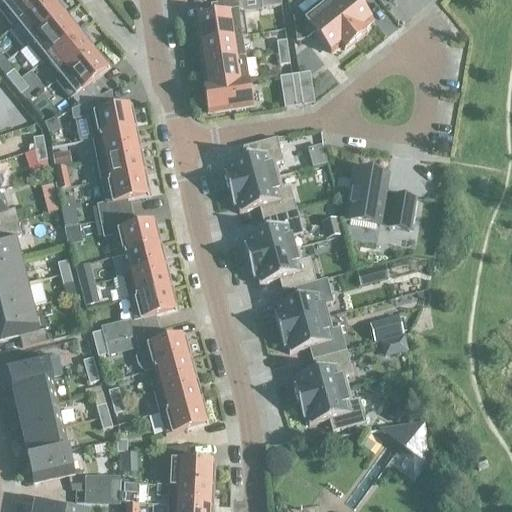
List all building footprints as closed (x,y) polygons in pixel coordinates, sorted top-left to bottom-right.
[(12,0),(0,10),(0,14),(12,30),(49,0),(12,0)] [(0,0),(0,2),(3,7),(0,9),(0,10),(12,0),(0,0)] [(49,0),(12,30),(13,31),(19,26),(32,43),(26,47),(27,48),(65,17),(51,0),(49,0)] [(274,11),(272,0),(252,0),(254,14),(274,11)] [(371,25),(354,4),(358,0),(324,0),(321,2),(355,44),(366,36),(363,32),(371,25)] [(247,38),(244,15),(242,15),(240,2),(216,6),(218,19),(195,22),(199,46),(247,38)] [(355,44),(321,2),(303,17),(300,14),(293,20),(296,44),(305,43),(315,35),(332,56),(341,49),(344,53),(355,44)] [(41,66),(79,35),(81,33),(79,34),(65,17),(27,48),(41,66)] [(55,83),(94,53),(80,35),(82,34),(81,33),(79,35),(41,66),(42,66),(47,62),(60,78),(55,83)] [(244,62),(240,40),(247,39),(247,38),(199,46),(202,68),(200,68),(200,69),(244,62)] [(288,55),(286,43),(276,44),(278,56),(288,55)] [(329,79),(340,70),(325,50),(313,58),(329,79)] [(101,99),(90,85),(108,71),(94,53),(55,83),(70,102),(72,101),(79,109),(101,99)] [(290,67),(288,55),(278,56),(280,68),(290,67)] [(247,84),(244,62),(200,69),(202,69),(206,90),(205,90),(205,91),(248,84),(247,83),(247,84)] [(21,82),(13,72),(5,79),(13,88),(21,82)] [(311,85),(310,75),(298,77),(299,87),(311,85)] [(293,88),(292,78),(280,79),(281,89),(293,88)] [(28,91),(21,82),(13,88),(20,97),(28,91)] [(251,109),(248,84),(205,91),(209,116),(251,109)] [(318,88),(286,93),(291,125),(322,121),(318,88)] [(136,133),(131,110),(95,117),(99,140),(92,141),(92,142),(136,133)] [(59,132),(54,121),(45,125),(50,136),(59,132)] [(50,139),(56,152),(75,144),(70,131),(50,139)] [(140,154),(136,133),(92,142),(97,163),(140,154),(143,154),(142,153),(140,154)] [(45,151),(43,139),(33,141),(35,153),(45,151)] [(229,193),(279,179),(276,167),(283,165),(277,141),(250,148),(253,160),(226,168),(228,174),(224,176),(229,193)] [(47,163),(45,151),(35,153),(37,165),(47,163)] [(52,158),(55,170),(71,166),(68,154),(52,158)] [(143,154),(140,154),(97,163),(101,184),(144,175),(140,155),(143,154)] [(67,182),(65,170),(55,172),(57,184),(67,182)] [(409,233),(414,202),(394,199),(394,201),(384,200),(388,177),(355,172),(347,223),(379,228),(380,226),(390,228),(389,230),(409,233)] [(130,217),(127,203),(149,199),(144,175),(101,184),(106,207),(98,208),(101,224),(130,217)] [(290,189),(282,191),(279,179),(229,193),(233,211),(237,210),(239,216),(267,209),(270,221),(296,213),(290,189)] [(7,214),(0,192),(0,229),(19,224),(15,211),(7,214)] [(294,252),(291,240),(303,237),(296,213),(270,221),(273,232),(245,240),(247,246),(243,247),(248,265),(294,252)] [(133,231),(130,217),(101,224),(104,239),(112,237),(117,259),(160,249),(154,226),(133,231)] [(0,268),(20,263),(14,240),(22,238),(19,224),(0,229),(0,268)] [(75,259),(86,257),(84,243),(73,245),(75,259)] [(165,269),(160,249),(117,259),(117,260),(124,258),(129,278),(122,279),(122,280),(168,269),(168,268),(165,269)] [(300,289),(316,285),(309,261),(302,263),(298,250),(294,252),(248,265),(253,282),(257,281),(259,288),(286,281),(289,292),(300,289)] [(0,293),(26,286),(20,263),(0,268),(0,293)] [(70,276),(67,264),(57,266),(60,278),(70,276)] [(37,283),(56,280),(55,269),(35,272),(37,283)] [(168,269),(122,280),(128,301),(171,290),(166,270),(168,269)] [(81,291),(94,287),(93,280),(89,281),(86,272),(77,274),(81,291)] [(73,287),(70,276),(60,278),(63,290),(73,287)] [(329,320),(326,308),(333,306),(327,282),(316,285),(300,289),(303,301),(276,308),(278,315),(274,316),(279,333),(329,320)] [(0,317),(32,310),(26,286),(0,293),(0,317)] [(96,294),(94,287),(81,291),(85,307),(95,305),(92,295),(96,294)] [(177,313),(171,290),(128,301),(134,324),(177,313)] [(38,333),(32,310),(0,317),(0,343),(19,339),(22,351),(49,344),(46,331),(38,333)] [(389,342),(404,338),(398,319),(384,323),(389,342)] [(346,354),(340,330),(332,332),(329,320),(279,333),(283,351),(287,350),(289,357),(316,349),(320,361),(346,354)] [(190,362),(184,339),(162,345),(158,332),(135,338),(139,352),(136,360),(139,369),(145,375),(154,372),(190,362)] [(105,346),(101,334),(92,336),(95,348),(105,346)] [(108,357),(105,346),(95,348),(98,360),(108,357)] [(293,388),(298,405),(348,392),(345,379),(353,377),(346,354),(320,361),(323,372),(295,380),(297,387),(293,388)] [(52,383),(46,359),(14,366),(15,367),(7,368),(9,375),(12,392),(52,383)] [(96,373),(92,361),(83,364),(86,375),(96,373)] [(196,382),(190,362),(154,372),(160,392),(153,394),(153,395),(198,382),(196,382)] [(99,384),(96,373),(86,375),(89,387),(99,384)] [(199,383),(198,382),(153,395),(159,416),(202,404),(196,384),(199,383)] [(57,407),(52,383),(12,392),(18,416),(57,407)] [(112,405),(122,403),(118,391),(109,394),(112,405)] [(359,402),(352,404),(348,392),(298,405),(303,423),(307,422),(309,429),(336,421),(339,433),(366,426),(359,402)] [(365,418),(384,417),(384,411),(402,410),(401,400),(364,402),(365,418)] [(115,417),(125,415),(122,403),(112,405),(115,417)] [(208,427),(202,404),(159,416),(165,439),(208,427)] [(63,430),(57,407),(18,416),(23,439),(63,430)] [(109,419),(106,407),(96,410),(99,422),(109,419)] [(66,417),(67,430),(96,428),(95,415),(66,417)] [(112,430),(109,419),(99,422),(103,433),(112,430)] [(68,453),(63,430),(23,439),(29,463),(68,453)] [(100,435),(71,442),(74,455),(103,449),(100,435)] [(127,456),(127,443),(117,443),(117,456),(120,456),(127,456)] [(431,469),(428,446),(406,449),(409,472),(431,469)] [(213,490),(214,466),(188,465),(189,449),(165,452),(164,464),(165,464),(164,488),(213,490)] [(73,478),(68,453),(29,463),(32,480),(33,480),(34,486),(42,485),(73,478)] [(127,456),(120,456),(121,475),(131,475),(130,456),(127,456)] [(120,494),(121,482),(110,482),(110,494),(120,494)] [(124,495),(138,496),(139,487),(125,486),(124,495)] [(212,511),(213,490),(164,488),(158,487),(157,499),(168,499),(168,509),(214,511),(212,511)] [(120,506),(120,494),(110,494),(109,506),(120,506)] [(74,511),(75,509),(43,503),(36,502),(35,509),(33,511),(74,511)]
